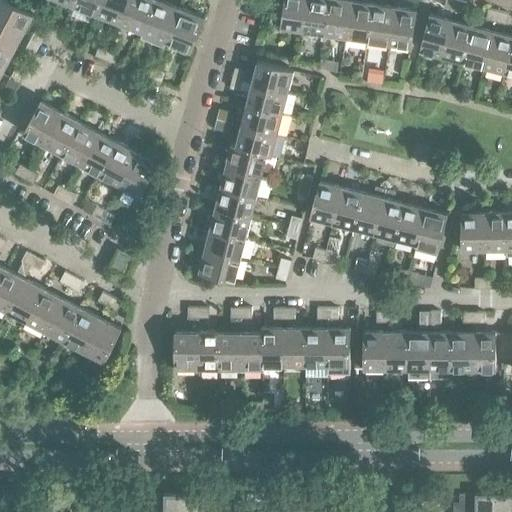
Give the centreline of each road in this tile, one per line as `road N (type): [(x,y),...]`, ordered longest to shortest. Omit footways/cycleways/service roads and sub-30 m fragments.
road 1 (residential): [(511,301),(156,293)]
road 2 (tertiary): [(148,456),(382,456)]
road 3 (tertiary): [(382,437),(148,437)]
road 4 (residential): [(312,146),(460,181),(511,180)]
road 5 (residential): [(191,133),(156,293)]
road 6 (residential): [(41,69),(191,133)]
road 7 (tertiary): [(0,457),(148,456)]
road 8 (tertiary): [(148,437),(0,437)]
road 9 (residential): [(156,293),(148,437)]
road 10 (residential): [(228,0),(191,133)]
road 11 (tertiary): [(382,456),(511,458)]
road 12 (tertiary): [(511,438),(382,437)]
